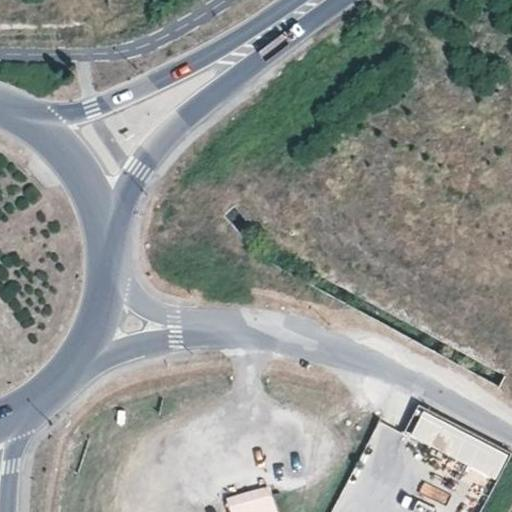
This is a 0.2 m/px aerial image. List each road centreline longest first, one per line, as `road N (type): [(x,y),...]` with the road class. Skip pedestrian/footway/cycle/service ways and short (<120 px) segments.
road 1 (unclassified): [(176,328),(261,329),(335,349),(429,390),(511,439)]
road 2 (secondary): [(107,255),(124,188),(138,167),(177,122),(320,0)]
road 3 (secondary): [(310,0),(92,110),(62,119),(15,113)]
road 4 (secondary): [(107,255),(94,198),(62,149),(15,113)]
road 5 (tertiary): [(7,511),(11,457),(47,393)]
